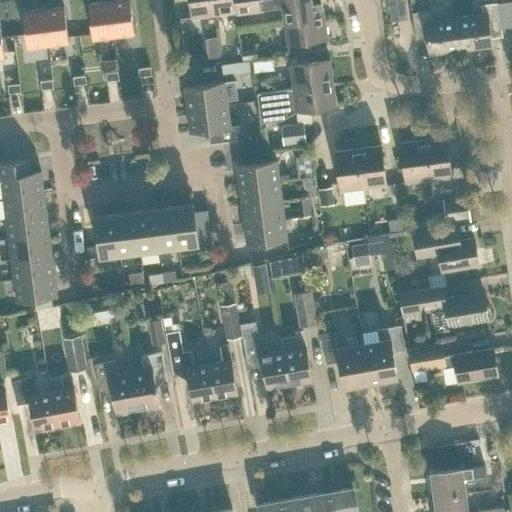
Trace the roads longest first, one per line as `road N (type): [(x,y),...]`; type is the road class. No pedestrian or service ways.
road 1 (residential): [(359,0),(366,62),(380,76),(483,83),(495,92),(511,197)]
road 2 (residential): [(96,494),(129,472),(384,427)]
road 3 (residential): [(54,117),(164,104),(175,187)]
road 4 (residential): [(384,427),(511,401)]
road 5 (residential): [(175,187),(219,183),(228,261)]
